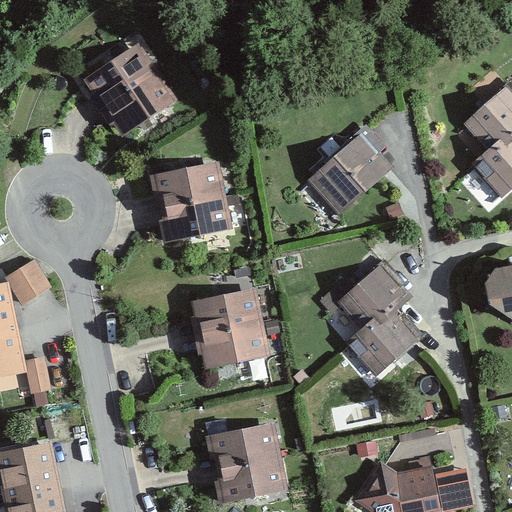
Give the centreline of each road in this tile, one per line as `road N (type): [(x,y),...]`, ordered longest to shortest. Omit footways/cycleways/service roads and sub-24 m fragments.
road 1 (residential): [(70,242),(124,511)]
road 2 (residential): [(70,242),(93,217),(90,195),(73,179),(51,177),(27,197),(26,219),(38,237),(58,244)]
